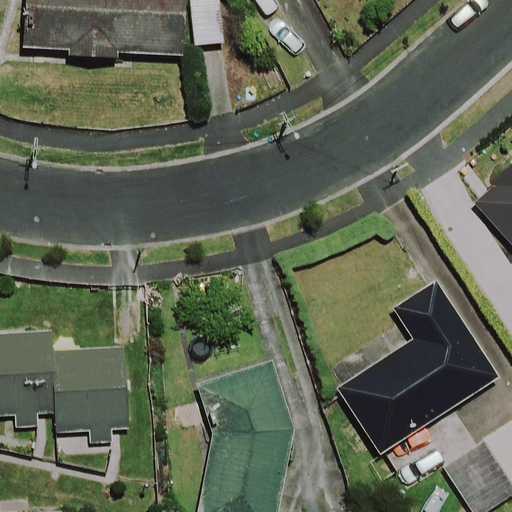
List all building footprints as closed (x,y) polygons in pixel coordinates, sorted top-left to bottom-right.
[(119,53),(183,56),(185,0),(24,0),(23,49),(68,51),(68,56),(119,59),(119,53)] [(511,165),(490,185),(492,187),(474,203),(511,245),(511,165)] [(500,379),(437,280),(392,308),(412,339),(336,388),(379,456),(500,379)] [(0,417),(15,417),(15,428),(38,427),(38,415),(55,415),(53,351),(52,332),(0,333),(0,417)] [(55,415),(56,434),(88,432),(89,444),(114,443),(113,431),(129,431),(125,348),(53,351),(55,415)] [(197,511),(279,511),(296,430),(273,361),(196,384),(212,435),(197,511)] [(488,511),(511,496),(511,421),(442,467),(471,511),(488,511)]
